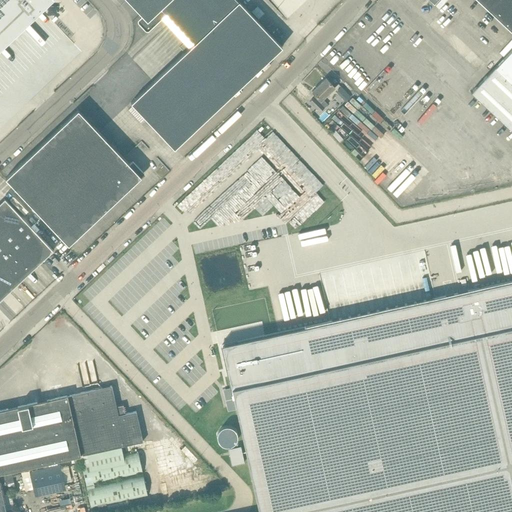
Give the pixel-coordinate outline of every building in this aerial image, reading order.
[(0,0),(0,46),(48,0),(0,0)] [(127,0),(140,14),(142,16),(138,20),(138,21),(137,21),(137,22),(138,23),(138,24),(145,31),(146,31),(146,32),(147,32),(148,32),(148,31),(149,31),(162,19),(167,14),(193,43),(238,0),(237,0),(127,0)] [(189,47),(131,102),(174,148),(282,46),(278,42),(238,0),(193,43),(189,47)] [(511,49),(505,57),(472,92),(511,129),(511,0),(479,0),(511,30),(511,49)] [(511,40),(501,52),(505,57),(511,49),(511,40)] [(334,87),(326,79),(325,78),(312,91),(320,100),(319,102),(314,97),(309,102),(319,112),(327,104),(322,99),(334,87)] [(351,97),(347,93),(342,98),(346,102),(351,97)] [(68,244),(141,176),(78,110),(5,178),(68,244)] [(471,159),(477,185),(511,177),(505,150),(471,159)] [(315,195),(293,216),(301,224),(323,203),(315,195)] [(0,203),(0,300),(53,250),(5,199),(0,203)] [(511,511),(511,280),(222,345),(258,511),(511,511)] [(61,324),(56,328),(59,331),(60,330),(61,332),(209,490),(220,479),(68,317),(64,321),(68,326),(63,330),(62,328),(64,326),(61,324)] [(46,338),(26,357),(153,493),(156,490),(161,494),(169,486),(173,490),(182,482),(46,338)] [(16,366),(4,377),(57,434),(70,447),(74,452),(82,461),(128,509),(139,498),(81,436),(69,423),(16,366)] [(222,443),(238,444),(239,428),(222,427),(222,443)] [(233,464),(246,461),(242,445),(230,448),(233,464)] [(60,465),(29,472),(33,488),(34,492),(64,486),(64,485),(64,482),(60,467),(60,465)] [(0,511),(6,511),(1,486),(8,484),(8,483),(14,482),(11,471),(5,473),(5,471),(0,471),(0,511)]
